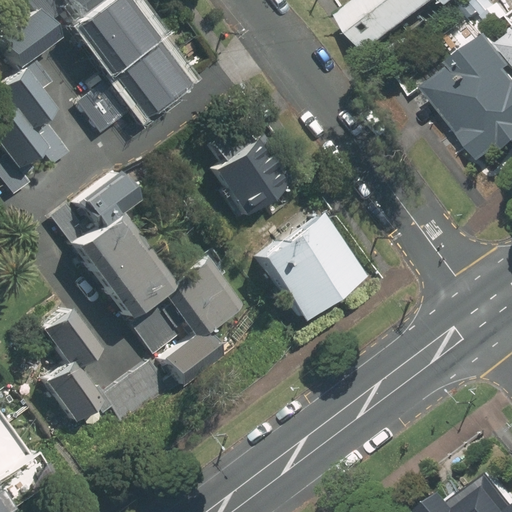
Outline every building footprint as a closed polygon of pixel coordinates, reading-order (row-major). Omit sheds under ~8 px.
[(36,91),(49,81),(28,56),(53,35),(43,24),(55,14),(42,0),(35,0),(0,29),(0,48),(15,67),(0,79),(0,94),(7,102),(0,108),(0,127),(25,157),(37,147),(50,163),(66,150),(37,115),(48,106),(36,91)] [(55,0),(143,113),(183,82),(120,0),(55,0)] [(367,0),(350,13),(377,49),(443,0),(367,0)] [(511,58),(491,29),(422,78),(484,166),(511,146),(511,58)] [(90,85),(70,101),(95,134),(116,118),(90,85)] [(254,132),(215,162),(250,209),(280,187),(275,179),(279,176),(263,154),(268,150),(254,132)] [(113,175),(53,218),(174,385),(219,352),(200,327),(235,302),(199,252),(160,280),(111,212),(130,199),(113,175)] [(314,209),(252,254),(299,319),(362,274),(314,209)] [(65,306),(35,327),(59,362),(36,378),(66,421),(93,402),(68,367),(95,348),(65,306)] [(167,387),(144,357),(91,398),(101,411),(109,404),(123,421),(167,387)] [(0,474),(19,461),(0,435),(0,474)] [(511,511),(511,490),(498,470),(485,479),(473,461),(436,485),(430,475),(405,492),(412,501),(419,511),(511,511)]
